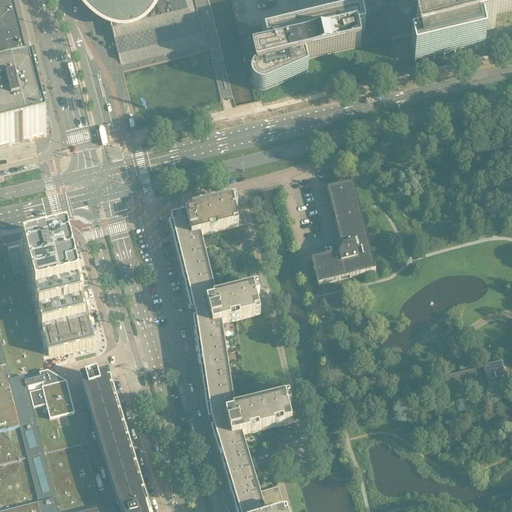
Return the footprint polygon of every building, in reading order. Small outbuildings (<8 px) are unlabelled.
[(0,0),(0,511),(96,511),(99,510),(86,456),(83,457),(81,450),(66,389),(61,390),(60,385),(47,378),(43,363),(43,362),(41,356),(22,278),(14,280),(8,254),(7,251),(0,252),(0,250),(0,63),(20,58),(26,57),(23,47),(23,46),(19,32),(20,32),(19,31),(15,16),(16,16),(15,16),(12,1),(12,0),(11,1),(11,0),(0,0)] [(204,39),(194,0),(81,0),(83,2),(85,5),(88,8),(91,11),(93,13),(95,15),(97,17),(100,19),(102,20),(105,22),(107,23),(110,24),(119,60),(204,39)] [(246,26),(236,25),(240,38),(248,74),(252,73),(252,74),(251,75),(251,76),(251,77),(250,79),(250,80),(250,81),(251,82),(251,84),(252,85),(252,86),(253,87),(254,88),(255,89),(256,90),(257,90),(258,91),(259,91),(261,91),(262,91),(263,91),(264,91),(265,91),(267,90),(308,72),(305,61),(360,48),(390,41),(395,62),(412,58),(414,65),(485,48),(481,34),(485,33),(487,40),(511,33),(511,0),(396,0),(395,0),(394,0),(395,1),(385,3),(376,5),(375,5),(371,6),(370,6),(367,7),(295,24),(289,25),(256,33),(255,34),(251,35),(250,35),(248,35),(246,26)] [(0,149),(46,138),(31,80),(0,87),(0,149)] [(315,276),(318,287),(375,273),(353,184),(342,187),(342,185),(337,186),(338,188),(327,191),(341,249),(338,255),(311,261),(314,272),(312,273),(313,277),(315,276)] [(231,404),(227,380),(220,330),(222,330),(221,325),(260,316),(253,289),(216,298),(214,292),(212,293),(200,245),(202,244),(200,237),(209,235),(210,235),(211,235),(212,236),(213,235),(214,235),(215,235),(216,234),(217,234),(217,233),(238,228),(232,203),(176,217),(170,219),(172,225),(169,225),(171,234),(174,233),(176,242),(173,242),(177,258),(180,258),(182,266),(179,267),(183,283),(186,282),(188,290),(185,291),(189,308),(192,307),(196,320),(196,325),(193,325),(196,342),(199,341),(200,350),(197,350),(200,367),(203,366),(204,375),(201,375),(203,392),(207,391),(207,396),(208,400),(205,400),(207,417),(210,416),(211,421),(215,434),(212,435),(217,451),(220,450),(222,458),(219,459),(224,475),(227,474),(230,483),(227,484),(232,499),(234,499),(238,509),(235,510),(235,511),(284,511),(278,488),(256,495),(239,436),(241,435),(241,437),(291,424),(285,398),(234,410),(233,404),(231,404)] [(67,239),(8,254),(14,280),(22,278),(41,356),(43,363),(94,350),(67,239)] [(447,379),(451,398),(463,395),(463,397),(482,392),(482,390),(511,382),(511,364),(482,371),(481,368),(478,367),(477,371),(475,371),(475,373),(460,376),(447,379)] [(108,383),(106,383),(105,380),(97,382),(95,378),(78,383),(80,388),(85,387),(115,505),(115,506),(115,507),(118,506),(121,511),(147,511),(147,510),(143,498),(108,383)]
